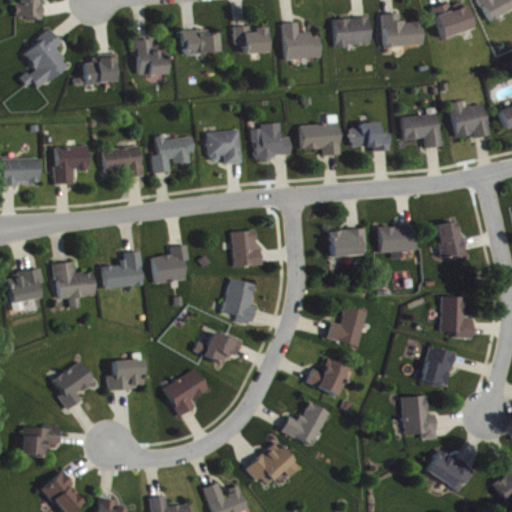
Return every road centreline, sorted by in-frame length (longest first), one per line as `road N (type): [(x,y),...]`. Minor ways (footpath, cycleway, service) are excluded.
road 1 (residential): [(511,168),(0,227)]
road 2 (residential): [(297,195),(301,273),(291,321),(260,392),(233,426),(191,452),(134,457),(112,444)]
road 3 (residential): [(487,176),(510,291),(492,411)]
